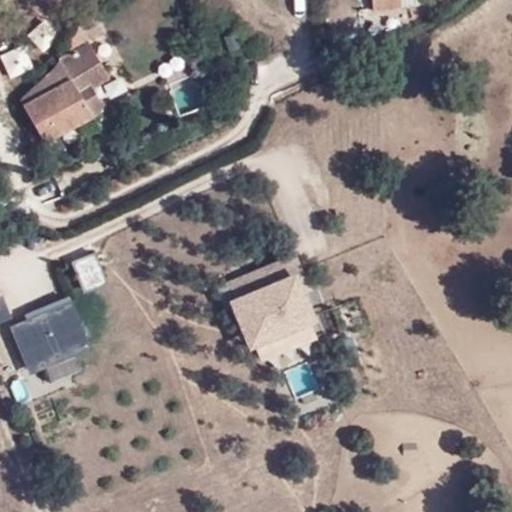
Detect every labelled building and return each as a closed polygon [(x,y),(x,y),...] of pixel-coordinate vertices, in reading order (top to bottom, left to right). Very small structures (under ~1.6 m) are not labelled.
[(372,0),(374,9),(415,4),(414,0),(372,0)] [(69,55),(88,45),(79,29),(66,50),(69,55)] [(90,44),(88,45),(69,55),(60,60),(55,68),(21,99),(44,141),(90,115),(91,118),(106,109),(100,101),(98,101),(91,88),(109,79),(90,44)] [(231,283),(239,303),(296,279),(301,291),(306,289),(293,257),(231,283)] [(232,306),(251,351),(315,324),(301,291),(296,279),(239,303),(232,306)] [(0,321),(10,317),(2,298),(0,299),(0,321)] [(31,373),(89,348),(71,305),(13,330),(31,373)]
